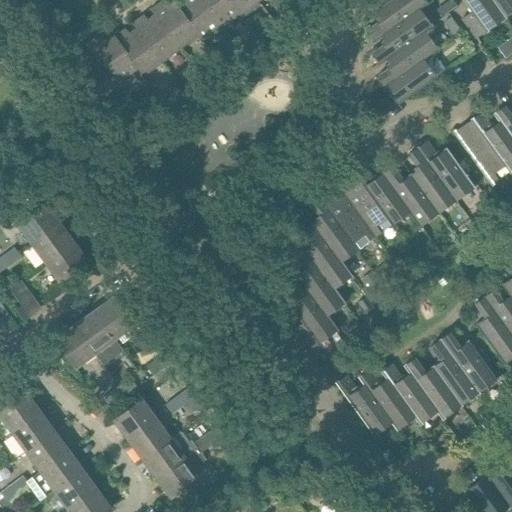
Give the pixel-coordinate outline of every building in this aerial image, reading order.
[(40,0),(34,4),(39,12),(45,8),(40,0)] [(221,27),(201,0),(183,0),(185,2),(178,7),(203,40),(221,27)] [(239,13),(229,0),(201,0),(221,27),(239,13)] [(257,0),(229,0),(239,13),(257,0)] [(425,2),(423,0),(389,0),(373,12),(380,21),(366,31),(372,40),(425,2)] [(463,0),(471,12),(485,31),(503,19),(489,0),(463,0)] [(511,0),(489,0),(503,19),(511,12),(511,0)] [(203,40),(178,7),(173,1),(165,6),(162,2),(150,10),(154,15),(179,49),(197,35),(202,41),(203,40)] [(426,3),(425,2),(372,40),(373,41),(380,36),(386,44),(371,54),(378,63),(430,25),(418,9),(426,3)] [(462,19),(476,38),(485,31),(471,12),(462,19)] [(132,24),(136,29),(161,63),(179,49),(154,15),(147,20),(143,15),(132,24)] [(250,27),(249,28),(256,37),(265,29),(259,20),(250,27)] [(391,66),(377,76),(383,86),(436,48),(424,31),(431,26),(430,25),(378,63),(378,64),(386,59),(391,66)] [(161,63),(136,29),(129,34),(125,29),(115,37),(145,77),(159,66),(159,64),(161,63)] [(145,77),(115,37),(114,35),(106,41),(102,36),(91,45),(120,83),(138,70),(143,78),(145,77)] [(436,49),(436,48),(383,86),(389,94),(375,104),(382,114),(435,76),(423,59),(436,49)] [(14,71),(7,62),(0,67),(0,75),(3,79),(14,71)] [(79,71),(91,87),(100,80),(88,64),(79,71)] [(181,88),(187,83),(179,73),(173,78),(181,88)] [(511,118),(503,107),(494,114),(499,121),(511,138),(511,118)] [(481,112),(471,119),(510,172),(511,170),(511,138),(499,121),(491,127),(481,112)] [(453,132),(489,181),(492,185),(510,172),(471,119),(453,132)] [(474,187),(471,184),(446,149),(436,155),(426,141),(417,148),(455,201),(474,187)] [(418,169),(409,175),(437,214),(455,201),(417,148),(408,154),(418,169)] [(363,165),(354,172),(393,225),(409,214),(419,227),(420,226),(381,174),(374,179),(363,165)] [(391,166),(381,174),(420,226),(437,214),(409,175),(401,181),(391,166)] [(336,184),(375,238),(393,225),(354,172),(336,184)] [(336,184),(319,197),(358,251),(375,238),(336,184)] [(312,224),(350,277),(351,276),(341,263),(358,251),(319,197),(310,203),(320,218),(312,224)] [(58,222),(44,202),(15,223),(30,243),(58,222)] [(58,222),(30,243),(44,263),(73,242),(58,222)] [(314,245),(305,251),(344,304),(345,304),(334,289),(350,277),(312,224),(303,231),(314,245)] [(44,263),(59,282),(87,261),(73,242),(44,263)] [(12,248),(1,256),(8,266),(19,257),(12,248)] [(306,272),(297,278),(336,331),(336,330),(327,317),(344,304),(305,251),(296,257),(306,272)] [(511,262),(508,257),(499,264),(510,278),(500,285),(511,299),(511,300),(511,262)] [(396,266),(390,259),(373,272),(378,279),(396,266)] [(372,285),(378,280),(372,271),(365,276),(372,285)] [(299,299),(290,305),(303,323),(292,330),(308,351),(336,331),(297,278),(289,284),(299,299)] [(20,280),(9,289),(23,308),(18,312),(24,321),(41,308),(35,300),(20,280)] [(493,290),(484,297),(511,336),(511,300),(511,299),(503,304),(493,290)] [(114,340),(133,325),(139,333),(150,325),(133,302),(122,309),(113,296),(93,311),(114,340)] [(363,298),(357,302),(362,309),(362,313),(369,314),(371,314),(372,307),(364,297),(363,298)] [(485,318),(476,324),(504,363),(511,356),(511,336),(484,297),(475,303),(485,318)] [(5,308),(0,311),(0,319),(8,313),(5,308)] [(73,325),(94,354),(114,340),(93,311),(73,325)] [(73,325),(54,340),(75,368),(94,354),(73,325)] [(449,333),(439,340),(477,393),(496,379),(495,378),(501,373),(492,361),(486,365),(468,341),(459,347),(449,333)] [(477,393),(439,340),(430,346),(441,361),(432,367),(460,406),(477,393)] [(343,344),(336,350),(343,359),(350,354),(343,344)] [(175,359),(168,350),(146,366),(153,375),(175,359)] [(414,359),(404,365),(442,418),(460,406),(432,367),(424,373),(414,359)] [(324,362),(318,366),(324,374),(330,369),(324,362)] [(442,418),(404,365),(404,366),(409,373),(401,378),(391,364),(382,371),(421,424),(437,412),(441,419),(442,418)] [(368,370),(359,376),(398,430),(414,418),(419,425),(421,424),(382,371),(381,371),(386,378),(379,384),(368,370)] [(398,430),(359,376),(358,377),(364,384),(356,389),(346,375),(336,382),(374,435),(390,423),(396,431),(398,430)] [(130,378),(118,386),(125,396),(137,387),(130,378)] [(107,394),(114,404),(125,396),(118,386),(107,394)] [(194,397),(188,388),(176,396),(183,406),(194,397)] [(0,417),(11,432),(39,411),(25,392),(0,409),(0,417)] [(172,414),(183,406),(176,396),(165,404),(172,414)] [(112,420),(127,439),(155,419),(140,399),(112,420)] [(481,424),(492,416),(487,409),(476,416),(481,424)] [(54,431),(39,411),(11,432),(25,452),(54,431)] [(155,419),(127,439),(141,459),(169,438),(155,419)] [(223,436),(216,427),(205,435),(212,444),(223,436)] [(68,450),(54,431),(25,452),(39,471),(68,450)] [(141,459),(155,478),(197,448),(193,443),(187,442),(179,431),(169,438),(141,459)] [(466,432),(459,436),(465,447),(472,443),(466,432)] [(243,450),(230,433),(216,443),(229,460),(243,450)] [(193,443),(197,448),(200,453),(212,444),(205,435),(193,443)] [(206,460),(200,453),(197,448),(155,478),(170,498),(186,486),(198,478),(192,470),(206,460)] [(82,470),(68,450),(39,471),(31,477),(45,497),(54,491),(82,470)] [(485,476),(508,508),(511,505),(511,469),(506,461),(499,466),(495,461),(490,453),(489,453),(483,458),(488,465),(480,470),(485,476)] [(321,465),(306,477),(310,483),(326,472),(321,465)] [(469,468),(463,473),(468,480),(475,475),(469,468)] [(96,489),(82,470),(54,491),(68,510),(96,489)] [(23,476),(12,484),(19,494),(30,486),(23,476)] [(464,491),(469,498),(479,511),(503,511),(508,508),(485,476),(464,491)] [(4,497),(0,500),(0,505),(5,511),(14,511),(17,510),(10,501),(19,494),(12,484),(0,492),(4,497)] [(68,510),(69,511),(106,511),(111,509),(96,489),(68,510)]
